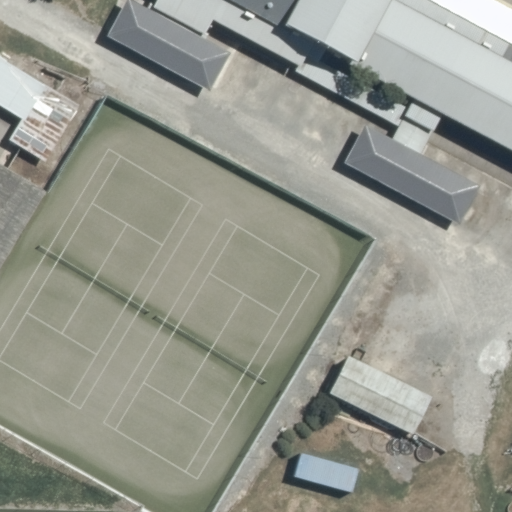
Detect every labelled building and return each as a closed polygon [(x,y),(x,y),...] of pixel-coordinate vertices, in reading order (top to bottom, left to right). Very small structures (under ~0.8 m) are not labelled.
[(230,54),(128,0),(107,37),(210,92),(230,54)] [(157,0),(153,9),(204,36),(212,20),(301,69),(316,43),(352,63),(350,66),(511,153),(511,40),(436,0),(157,0)] [(9,141),(46,163),(80,106),(0,58),(0,107),(21,120),(9,141)] [(365,126),(344,164),(460,226),(480,187),(365,126)] [(0,270),(46,193),(0,166),(0,270)]
